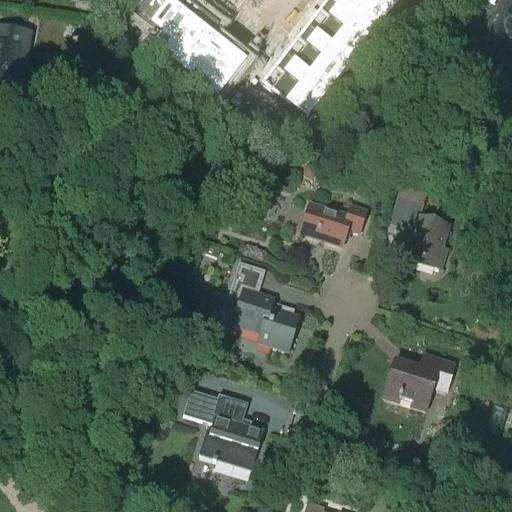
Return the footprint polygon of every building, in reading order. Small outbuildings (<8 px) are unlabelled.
[(78,0),(78,5),(111,11),(112,0),(78,0)] [(272,91),(210,42),(216,30),(178,0),(142,0),(147,3),(133,20),(160,42),(150,54),(178,77),(175,81),(193,95),(239,131),(251,117),(252,118),(255,119),(257,120),(259,120),(263,121),(266,121),(270,122),(273,121),(277,120),(281,118),(284,116),(288,113),(290,110),(305,122),(401,0),(329,0),(318,14),(327,21),(315,37),(306,30),(296,42),(305,49),(293,65),(284,58),(275,70),(283,77),(272,91)] [(511,21),(498,14),(477,56),(500,68),(510,48),(511,49),(511,21)] [(0,119),(13,122),(16,100),(9,98),(12,79),(19,80),(26,38),(0,32),(0,119)] [(397,200),(389,227),(414,235),(411,246),(406,260),(440,270),(445,255),(439,254),(446,232),(418,223),(422,208),(397,200)] [(350,210),(347,219),(309,208),(299,238),(341,251),(346,234),(358,237),(365,215),(350,210)] [(218,253),(206,249),(203,258),(215,262),(218,253)] [(272,304),(256,299),(264,275),(238,267),(229,296),(241,300),(231,330),(259,338),(256,347),(286,357),(298,321),(270,313),(272,304)] [(422,359),(418,372),(393,364),(381,403),(397,408),(399,403),(409,407),(408,411),(424,416),(431,393),(444,397),(453,368),(422,359)] [(189,395),(181,421),(212,430),(210,438),(206,437),(199,459),(239,472),(240,472),(241,472),(242,471),(243,470),(244,468),(248,456),(255,458),(262,435),(249,431),(247,435),(239,432),(240,428),(241,424),(246,408),(217,399),(216,403),(189,395)]
